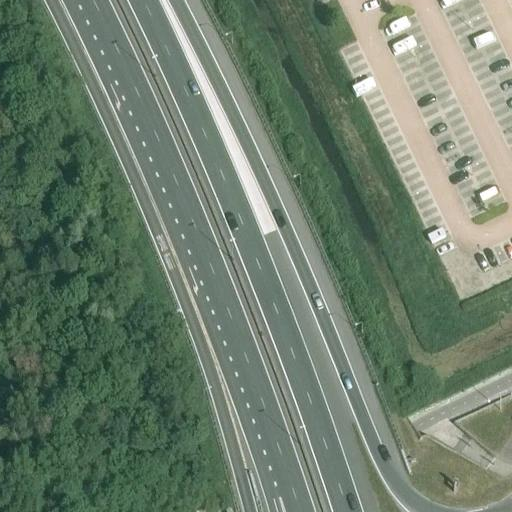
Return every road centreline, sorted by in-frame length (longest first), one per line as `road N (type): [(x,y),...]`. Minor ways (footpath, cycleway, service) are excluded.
road 1 (motorway): [(412,511),(380,466),(173,0)]
road 2 (motorway): [(343,511),(218,164),(144,0)]
road 3 (motorway): [(93,0),(175,178),(294,496)]
